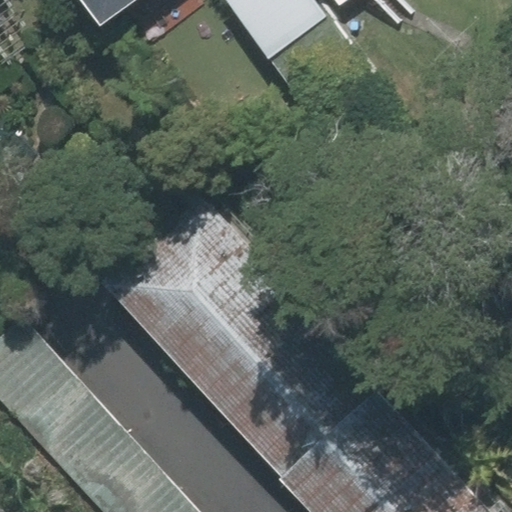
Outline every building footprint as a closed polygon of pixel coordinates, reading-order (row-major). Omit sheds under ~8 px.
[(121,0),(133,14),(150,0),(121,0)] [(243,0),(287,57),(345,13),(335,0),(243,0)] [(345,13),(287,57),(340,127),(398,83),(345,13)] [(511,511),(235,190),(135,277),(336,511),(511,511)] [(220,511),(36,319),(0,353),(0,390),(116,511),(220,511)]
